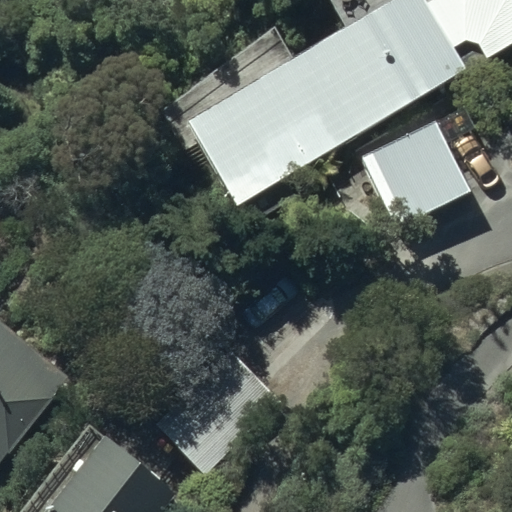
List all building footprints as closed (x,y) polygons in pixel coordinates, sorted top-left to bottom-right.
[(486,60),(511,44),(511,0),(431,0),(430,1),(429,0),(396,0),(189,126),(237,205),(461,70),(449,51),(461,44),(479,48),(486,60)] [(438,117),(361,151),(393,225),(471,190),(438,117)] [(0,464),(71,384),(0,321),(0,464)] [(231,355),(156,428),(204,476),(279,403),(231,355)] [(163,511),(178,495),(102,435),(39,511),(163,511)]
